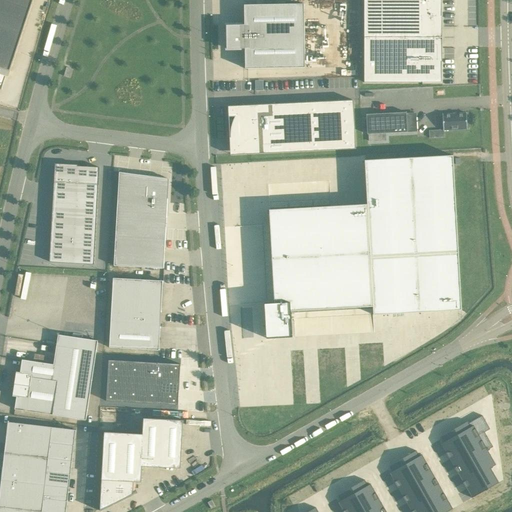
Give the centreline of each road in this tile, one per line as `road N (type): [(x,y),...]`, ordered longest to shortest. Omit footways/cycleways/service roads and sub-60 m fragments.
road 1 (unclassified): [(200,146),(226,427),(240,470)]
road 2 (unclassified): [(472,338),(240,470)]
road 3 (unclassified): [(31,125),(200,146)]
road 4 (tertiary): [(511,166),(507,0)]
road 5 (unclassified): [(196,0),(200,146)]
road 6 (unclassified): [(31,125),(0,256)]
road 7 (unclassified): [(66,0),(31,125)]
